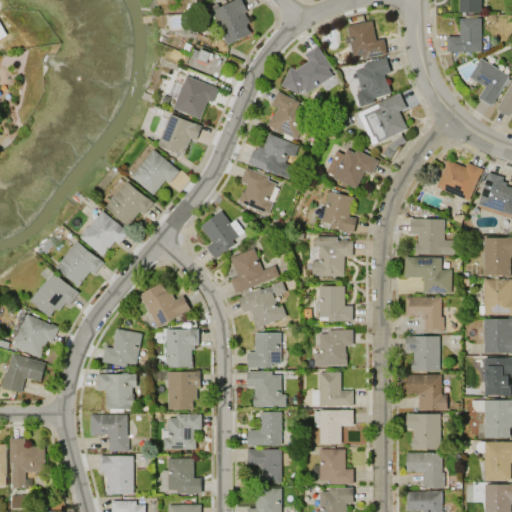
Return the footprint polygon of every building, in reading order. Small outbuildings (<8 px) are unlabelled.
[(228,44),(215,20),(210,23),(206,15),(212,12),(211,11),(213,10),(211,6),(218,3),(220,7),(232,0),(241,0),(247,10),(244,12),(249,22),(246,24),(250,33),(228,44)] [(481,0),(481,12),(459,12),(459,0),(481,0)] [(481,17),(481,51),(446,51),(446,36),(459,36),(459,17),(481,17)] [(347,25),(372,21),(375,40),(384,38),(386,53),(362,58),(361,54),(352,56),(347,25)] [(0,23),(6,35),(5,35),(8,40),(0,45),(0,23)] [(226,56),(216,80),(184,66),(194,42),(226,56)] [(304,54),(316,45),(331,65),(328,68),(333,75),(307,93),(302,86),(299,93),(281,84),(290,67),(295,69),(308,60),(304,54)] [(362,64),(386,57),(390,71),(383,74),(385,82),(387,81),(390,92),(359,102),(356,90),(360,89),(354,70),(363,67),(362,64)] [(469,76),(480,58),(508,75),(490,105),(478,97),(485,86),(469,76)] [(186,75),(217,87),(212,102),(207,100),(200,117),(173,107),(173,106),(172,105),(170,103),(172,98),(169,94),(174,81),(180,79),(181,76),(183,75),(186,76),(186,75)] [(496,108),(511,81),(511,110),(509,116),(496,108)] [(277,91),(299,101),(297,105),(309,111),(296,139),(292,137),(290,141),(282,137),(284,133),(266,124),(271,114),(273,115),(277,107),(270,104),(277,91)] [(372,144),(358,113),(362,112),(361,111),(399,93),(406,107),(398,110),(407,128),(378,142),(378,141),(372,144)] [(170,113),(201,125),(196,139),(190,137),(184,155),(157,144),(160,136),(154,133),(160,116),(167,119),(170,113)] [(298,146),(294,156),(287,154),(284,163),(293,166),(288,178),(277,174),(276,175),(247,163),(254,144),(262,147),(267,134),(298,146)] [(131,175),(153,149),(179,171),(169,182),(166,179),(153,194),(131,175)] [(356,149),(378,160),(371,174),(364,170),(355,188),(332,177),(333,175),(325,171),(335,151),(343,154),(346,149),(354,153),(356,149)] [(469,200),(436,186),(447,159),(465,166),(467,162),(483,168),(480,174),(479,173),(469,200)] [(240,181),(246,166),(268,176),(267,179),(275,183),(267,201),(272,203),(267,214),(238,201),(242,191),(243,192),(247,183),(240,181)] [(511,214),(478,204),(487,172),(503,176),(502,181),(506,182),(506,185),(511,186),(511,214)] [(105,206),(126,180),(153,202),(143,214),(139,211),(127,225),(105,206)] [(328,191),(353,196),(349,215),(356,217),(353,232),(329,227),(329,229),(321,227),(322,222),(321,221),(328,191)] [(102,255),(80,236),(94,220),(87,214),(95,204),(128,232),(119,243),(115,239),(102,255)] [(200,226),(220,210),(230,223),(234,219),(243,231),(232,240),(235,243),(215,258),(206,246),(212,242),(200,226)] [(410,218),(444,219),(444,239),(454,240),(453,254),(415,253),(415,242),(417,242),(417,233),(409,233),(410,218)] [(344,275),(311,274),(312,260),(318,260),(318,246),(315,246),(315,236),(337,236),(337,240),(352,240),(352,255),(344,255),(344,275)] [(484,274),(483,237),(511,236),(511,256),(509,256),(510,276),(506,276),(505,274),(484,274)] [(56,266),(77,240),(98,258),(98,257),(104,262),(94,273),(90,270),(78,285),(56,266)] [(229,258),(253,248),(262,270),(273,265),(278,275),(235,293),(229,279),(237,276),(229,258)] [(404,276),(404,256),(440,256),(440,269),(451,269),(451,292),(427,292),(427,293),(422,293),(422,276),(404,276)] [(49,316),(30,300),(47,279),(40,273),(46,266),(79,292),(69,304),(66,301),(58,310),(56,308),(49,316)] [(511,314),(483,314),(483,278),(511,278),(511,314)] [(238,298),(261,288),(261,289),(268,286),(268,287),(271,286),(271,284),(281,280),(286,290),(276,295),(274,291),(271,292),(277,306),(282,305),(286,315),(256,328),(252,317),(253,317),(250,309),(244,312),(238,298)] [(157,327),(139,294),(161,281),(163,284),(162,285),(165,291),(169,289),(175,299),(182,295),(190,309),(157,327)] [(318,285),(343,285),(344,305),(352,305),(352,320),(328,320),(328,316),(318,316),(318,285)] [(405,297),(441,296),(441,316),(443,316),(443,331),(424,331),(424,318),(422,318),(422,316),(405,316),(405,297)] [(12,345),(27,313),(50,324),(51,323),(58,326),(51,342),(47,340),(39,357),(12,345)] [(483,353),(483,319),(511,318),(511,353),(511,352),(483,353)] [(116,328),(141,333),(136,363),(127,362),(126,366),(102,361),(104,346),(113,347),(116,328)] [(165,366),(165,329),(198,328),(198,344),(194,344),(194,349),(191,349),(191,356),(192,356),(192,367),(187,367),(187,366),(165,366)] [(347,364),(314,365),(314,353),(319,353),(318,333),(328,333),(328,329),(352,329),(353,344),(345,344),(345,353),(347,353),(347,364)] [(254,332),(280,332),(281,362),(272,362),(272,366),(247,367),(247,351),(255,351),(254,332)] [(405,335),(439,335),(439,370),(411,370),(410,360),(413,360),(412,350),(405,350),(405,335)] [(11,353),(45,363),(40,380),(25,376),(21,392),(0,386),(4,372),(0,370),(2,364),(7,365),(11,353)] [(484,357),(511,357),(511,377),(510,377),(510,397),(506,397),(506,395),(484,395),(484,357)] [(167,409),(167,371),(199,370),(199,386),(196,386),(196,398),(193,398),(193,408),(167,409)] [(247,371),(271,371),(271,374),(280,374),(280,394),(286,394),(286,405),(253,405),(253,394),(255,394),(255,386),(247,386),(247,371)] [(318,372),(340,372),(340,390),(353,390),(353,405),(318,406),(318,404),(311,404),(311,389),(318,389),(318,372)] [(97,388),(97,373),(136,373),(136,387),(131,387),(131,394),(134,394),(134,408),(105,408),(105,388),(97,388)] [(406,375),(441,374),(441,394),(447,394),(447,410),(440,410),(440,409),(418,409),(418,393),(406,393),(406,375)] [(471,400),(511,398),(511,426),(510,426),(510,436),(484,437),(483,411),(476,411),(471,406),(471,400)] [(340,443),(319,443),(319,427),(314,427),(313,411),(319,411),(319,410),(352,409),(352,424),(340,424),(340,443)] [(280,411),(280,444),(247,444),(247,429),(259,429),(259,411),(280,411)] [(195,448),(163,448),(163,438),(161,438),(161,419),(167,419),(167,417),(176,417),(176,413),(200,413),(200,428),(193,428),(193,437),(195,437),(195,448)] [(406,413),(440,413),(440,448),(411,448),(411,438),(413,438),(413,428),(406,428),(406,413)] [(90,414),(127,414),(127,435),(128,435),(128,450),(109,450),(109,437),(107,437),(107,434),(90,434),(90,414)] [(24,445),(44,445),(44,471),(40,471),(40,475),(34,475),(34,471),(25,471),(25,478),(30,478),(31,486),(25,486),(25,487),(11,487),(11,469),(13,469),(13,462),(9,462),(9,437),(24,437),(24,445)] [(484,480),(484,452),(478,452),(475,448),(475,444),(478,441),(511,441),(511,462),(510,462),(510,479),(484,480)] [(319,448),(345,448),(345,468),(353,468),(353,483),(328,484),(328,480),(319,480),(319,448)] [(247,449),(281,449),(281,482),(260,482),(260,464),(247,464),(247,449)] [(407,471),(407,451),(441,452),(441,472),(444,472),(444,486),(422,486),(422,471),(407,471)] [(99,455),(133,455),(133,493),(106,493),(106,476),(104,476),(104,471),(99,471),(99,455)] [(167,458),(193,457),(193,477),(201,477),(201,493),(164,493),(162,488),(161,472),(163,469),(168,469),(167,458)] [(484,511),(484,484),(511,483),(511,503),(510,503),(510,511),(484,511)] [(328,487),(352,487),(353,502),(346,503),(346,511),(347,511),(315,511),(319,511),(319,491),(328,491),(328,487)] [(280,488),(280,511),(247,511),(247,508),(255,507),(255,488),(280,488)] [(406,491),(442,491),(442,511),(444,510),(444,511),(422,511),(422,510),(406,510),(406,491)] [(11,507),(11,495),(26,495),(26,507),(11,507)] [(111,511),(111,501),(136,500),(136,504),(144,504),(144,511),(111,511)] [(200,511),(200,503),(167,504),(166,511),(200,511)]
